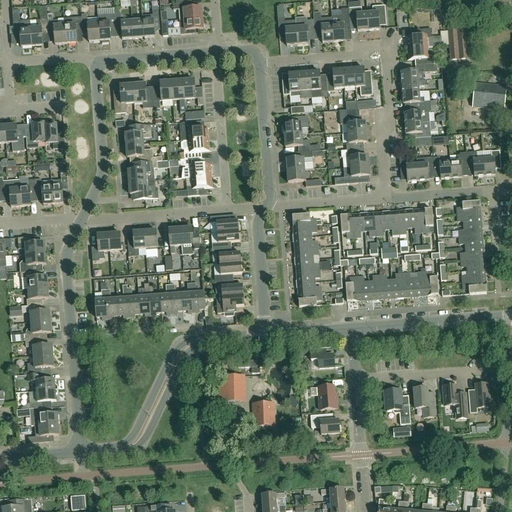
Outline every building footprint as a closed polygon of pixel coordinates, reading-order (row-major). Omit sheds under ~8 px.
[(184,21),(202,19),(202,8),(187,10),(186,4),(173,5),(173,11),(179,10),(179,15),(184,15),(184,21)] [(368,14),(369,31),(380,31),(379,18),(386,18),(385,7),(373,8),(373,13),(368,14)] [(362,8),(349,9),(350,20),(357,20),(358,32),(369,31),(368,14),(362,14),(362,8)] [(343,18),(332,19),(334,43),(345,42),(344,27),(351,26),(350,20),(349,9),(342,10),(343,18)] [(142,17),(143,21),(144,39),(155,38),(155,31),(160,30),(159,12),(153,13),(153,16),(142,17)] [(322,31),(322,40),(323,44),(334,43),(332,19),(321,20),(321,13),(313,14),(314,21),(315,32),(322,31)] [(98,17),(98,18),(100,42),(111,41),(110,29),(116,29),(115,25),(116,25),(115,21),(115,15),(98,17)] [(122,40),(133,40),(132,22),(132,20),(121,15),(115,15),(115,21),(116,25),(121,25),(122,40)] [(89,43),(100,42),(98,18),(87,19),(87,17),(81,18),(81,23),(88,22),(89,43)] [(82,32),(81,23),(81,18),(64,19),(64,26),(66,45),(77,44),(76,32),(82,32)] [(307,18),(296,19),(298,46),(309,45),(308,33),(315,32),(314,21),(307,21),(307,18)] [(203,30),(202,19),(184,21),(180,21),(181,36),(193,35),(192,31),(203,30)] [(287,47),(298,46),(296,19),(295,19),(296,22),(285,23),(285,20),(278,20),(279,33),(286,32),(287,47)] [(37,29),(31,29),(32,47),(43,46),(42,34),(48,33),(47,22),(47,21),(36,22),(37,29)] [(47,22),(48,33),(48,34),(54,34),(55,46),(66,45),(64,26),(58,27),(58,21),(47,22)] [(143,21),(132,22),(133,40),(144,39),(143,21)] [(31,29),(30,22),(13,23),(14,36),(20,35),(21,48),(32,47),(31,29)] [(451,61),(469,60),(466,28),(448,29),(451,61)] [(432,39),(432,30),(407,31),(408,49),(428,48),(427,39),(432,39)] [(448,32),(441,33),(442,45),(449,45),(448,32)] [(422,60),(422,66),(434,65),(434,56),(429,57),(428,48),(408,49),(409,61),(422,60)] [(401,73),(402,83),(427,81),(423,81),(423,74),(437,74),(437,65),(434,65),(422,66),(423,72),(418,72),(418,71),(401,73)] [(364,69),(354,70),(355,88),(360,88),(361,97),(373,96),(372,83),(365,84),(364,69)] [(327,86),(328,93),(335,92),(334,90),(344,89),(343,70),(333,71),(334,83),(332,85),(327,86)] [(354,70),(343,70),(344,89),(355,88),(354,70)] [(320,72),(309,73),(311,92),(312,99),(322,98),(321,93),(328,93),(327,86),(322,86),(321,84),(320,72)] [(311,92),(309,73),(298,74),(300,93),(311,92)] [(300,98),(300,93),(298,74),(288,75),(289,89),(283,89),(283,96),(290,96),(290,98),(300,98)] [(154,97),(155,109),(155,110),(160,110),(159,102),(173,101),(172,83),(171,83),(171,81),(161,81),(161,83),(160,83),(161,97),(154,97)] [(183,82),(185,113),(184,100),(196,100),(194,81),(183,82)] [(427,81),(402,83),(401,83),(401,87),(402,87),(403,94),(419,93),(419,89),(420,87),(427,87),(427,81)] [(133,86),(134,104),(143,104),(143,110),(155,109),(154,97),(154,96),(147,96),(146,82),(137,83),(137,85),(133,86)] [(172,83),(173,101),(179,101),(180,114),(185,113),(183,82),(172,83)] [(504,111),(506,87),(475,84),(473,108),(504,111)] [(134,104),(133,86),(120,86),(121,97),(114,98),(115,115),(127,114),(126,105),(134,104)] [(419,104),(420,108),(430,107),(430,102),(424,103),(424,98),(420,99),(419,93),(403,94),(403,105),(419,104)] [(436,107),(430,107),(420,108),(414,109),(415,113),(404,114),(405,125),(430,123),(429,114),(431,112),(435,112),(437,110),(436,107)] [(341,125),(347,125),(348,135),(366,133),(366,123),(353,124),(352,123),(351,118),(359,117),(346,118),(346,112),(340,112),(341,125)] [(284,135),(284,137),(302,136),(302,129),(309,129),(308,117),(296,118),(296,124),(283,125),(284,127),(281,127),(282,136),(284,135)] [(188,136),(188,142),(208,140),(207,129),(210,129),(193,130),(192,123),(182,124),(183,134),(185,133),(188,136)] [(430,123),(405,125),(406,135),(411,135),(411,140),(431,138),(430,123)] [(26,137),(27,150),(39,149),(38,143),(45,143),(45,145),(46,145),(45,128),(44,124),(32,125),(33,137),(26,137)] [(44,124),(45,128),(46,145),(53,144),(53,150),(65,150),(64,136),(57,137),(56,125),(45,126),(44,124)] [(5,127),(5,128),(6,144),(12,144),(13,153),(25,152),(24,138),(18,139),(17,126),(5,127)] [(126,147),(143,145),(143,139),(152,139),(151,126),(126,128),(127,135),(126,135),(126,147)] [(341,152),(354,151),(353,146),(355,144),(367,143),(366,133),(348,135),(348,145),(346,145),(347,152),(341,152)] [(302,136),(284,137),(285,149),(298,148),(298,153),(313,152),(311,152),(310,141),(302,142),(302,136)] [(185,161),(192,160),(191,154),(211,152),(211,151),(209,152),(208,140),(188,142),(183,142),(181,144),(182,150),(184,151),(185,161)] [(143,145),(126,147),(127,159),(141,158),(141,164),(157,163),(162,163),(162,158),(153,159),(153,151),(144,151),(143,145)] [(344,169),(369,167),(368,157),(356,158),(354,156),(354,151),(341,152),(342,159),(343,159),(344,169)] [(313,163),(313,152),(298,153),(299,159),(286,160),(287,172),(305,171),(304,164),(313,163)] [(492,152),(483,153),(485,177),(496,176),(495,170),(501,170),(500,152),(492,153),(492,152)] [(474,167),(474,178),(485,177),(483,153),(467,154),(467,160),(468,168),(474,167)] [(456,163),(450,163),(452,180),(462,179),(462,168),(468,168),(467,160),(467,154),(460,154),(460,156),(458,157),(456,160),(456,163)] [(416,160),(417,165),(406,166),(406,156),(399,157),(400,170),(406,170),(407,183),(418,182),(417,160),(416,160)] [(428,171),(434,171),(433,158),(417,160),(418,182),(429,181),(428,171)] [(441,180),(452,180),(450,163),(440,164),(439,158),(433,158),(434,171),(440,171),(441,180)] [(186,179),(191,179),(209,177),(211,177),(210,166),(212,166),(212,165),(193,167),(192,160),(185,161),(179,161),(179,165),(185,168),(186,170),(183,170),(182,179),(186,179)] [(129,184),(155,182),(155,181),(151,181),(151,176),(155,176),(154,170),(158,170),(157,163),(141,164),(129,165),(130,171),(128,172),(129,184)] [(349,185),(356,185),(356,180),(358,178),(370,177),(369,167),(344,169),(344,179),(349,179),(349,185)] [(305,171),(287,172),(288,184),(305,182),(306,188),(322,187),(321,181),(305,182),(305,171)] [(61,181),(51,182),(53,205),(63,205),(62,192),(64,191),(68,190),(67,174),(61,175),(61,181)] [(209,177),(191,179),(192,188),(187,188),(188,198),(195,197),(194,190),(214,189),(214,188),(212,188),(211,177),(209,177)] [(41,180),(35,181),(36,193),(41,192),(42,194),(43,206),(53,205),(51,182),(42,183),(41,180)] [(3,182),(4,188),(3,188),(4,193),(4,195),(9,195),(10,196),(11,209),(21,208),(19,183),(19,181),(3,182)] [(19,183),(21,208),(31,207),(30,195),(32,193),(36,193),(35,181),(29,181),(29,183),(19,183)] [(132,202),(144,201),(158,200),(158,193),(156,193),(155,182),(129,184),(130,196),(131,195),(132,202)] [(458,216),(481,215),(480,203),(462,204),(463,209),(457,210),(458,216)] [(409,211),(410,230),(415,229),(415,235),(422,234),(421,211),(413,212),(413,210),(409,211)] [(422,234),(423,234),(429,234),(429,228),(434,228),(432,210),(421,211),(422,234)] [(398,213),(400,236),(406,235),(406,230),(410,230),(409,211),(405,211),(405,212),(398,213)] [(375,215),(377,238),(384,237),(383,232),(388,231),(386,212),(383,213),(383,214),(375,215)] [(386,212),(388,231),(392,231),(393,236),(400,236),(398,213),(390,214),(390,212),(386,212)] [(365,233),(364,214),(360,214),(360,216),(352,216),(354,239),(361,239),(360,233),(365,233)] [(375,215),(367,215),(367,214),(364,214),(365,233),(369,233),(370,238),(377,238),(375,215)] [(293,229),(316,227),(322,226),(321,222),(316,222),(316,220),(310,220),(310,215),(292,217),(293,228),(293,229)] [(481,222),(481,215),(458,216),(458,223),(464,223),(464,227),(483,226),(483,222),(481,222)] [(354,239),(352,216),(340,217),(342,235),(347,234),(347,240),(354,239)] [(216,223),(217,234),(239,232),(238,221),(221,223),(220,217),(210,218),(211,224),(216,223)] [(483,230),(483,226),(464,227),(464,232),(459,232),(459,239),(482,237),(482,230),(483,230)] [(293,240),(312,239),(311,234),(317,234),(316,227),(293,229),(294,236),(293,236),(293,240)] [(182,247),(180,229),(169,230),(170,248),(171,255),(175,255),(174,248),(182,247)] [(180,229),(182,247),(182,257),(194,256),(194,260),(200,260),(198,229),(192,230),(192,229),(180,229)] [(144,232),(146,250),(157,249),(156,231),(144,232)] [(146,250),(144,232),(133,233),(134,245),(128,245),(129,258),(139,257),(138,250),(146,250)] [(226,244),(239,243),(239,232),(217,234),(218,244),(212,245),(213,250),(219,250),(227,249),(226,244)] [(120,234),(108,235),(110,253),(121,252),(121,254),(126,254),(125,246),(121,246),(120,234)] [(110,253),(108,235),(97,236),(98,249),(91,249),(92,263),(99,263),(99,261),(104,260),(104,253),(110,253)] [(485,249),(485,248),(484,245),(483,245),(482,237),(459,239),(460,246),(466,246),(466,250),(485,249)] [(25,250),(26,256),(45,254),(44,243),(31,244),(30,238),(18,239),(19,250),(25,250)] [(295,251),(318,250),(318,243),(312,243),(312,239),(293,240),(293,244),(294,244),(295,251)] [(485,252),(485,249),(466,250),(466,255),(461,255),(461,262),(484,260),(483,252),(485,252)] [(219,255),(220,266),(241,264),(240,254),(219,255),(219,250),(213,250),(213,256),(219,255)] [(319,256),(318,250),(295,251),(296,259),(294,259),(295,263),(313,261),(313,257),(319,256)] [(20,265),(20,273),(33,272),(33,266),(46,265),(45,254),(26,256),(26,262),(22,263),(20,265)] [(173,271),(172,257),(165,257),(166,272),(173,271)] [(485,268),(484,260),(461,262),(462,269),(467,268),(468,273),(486,271),(486,268),(485,268)] [(313,261),(295,263),(295,266),(296,266),(297,274),(320,272),(328,271),(328,264),(319,265),(314,266),(313,261)] [(242,275),(241,264),(220,266),(221,276),(215,277),(215,283),(229,282),(229,276),(242,275)] [(487,275),(486,271),(468,273),(468,277),(462,278),(463,285),(486,283),(485,275),(487,275)] [(28,290),(48,289),(47,278),(41,278),(40,272),(33,272),(20,273),(21,280),(22,280),(22,290),(28,290)] [(296,286),(315,284),(315,280),(320,279),(320,272),(297,274),(297,282),(296,282),(296,286)] [(432,273),(426,274),(425,274),(427,297),(439,296),(437,278),(432,279),(432,273)] [(419,298),(427,297),(425,274),(418,274),(419,280),(414,280),(416,299),(419,299),(419,298)] [(397,299),(404,298),(403,275),(396,276),(396,282),(392,282),(393,301),(397,301),(397,299)] [(409,275),(403,275),(404,298),(412,298),(412,299),(416,299),(414,280),(410,281),(409,275)] [(374,301),(381,300),(380,277),(373,278),(373,283),(369,284),(370,303),(374,302),(374,301)] [(393,301),(392,282),(387,282),(387,277),(380,277),(381,300),(389,299),(389,301),(393,301)] [(369,284),(364,284),(364,278),(357,279),(359,302),(366,301),(367,303),(370,303),(369,284)] [(347,303),(359,302),(357,279),(350,279),(351,285),(346,285),(347,303)] [(221,288),(222,298),(243,297),(243,286),(230,287),(229,282),(215,283),(215,288),(221,288)] [(487,295),(486,283),(463,285),(463,291),(469,291),(469,296),(487,295)] [(205,311),(204,294),(197,294),(196,284),(192,285),(194,314),(199,314),(199,311),(205,311)] [(321,288),(315,289),(315,284),(296,286),(297,289),(298,289),(298,297),(322,295),(321,288)] [(139,299),(140,316),(145,316),(146,318),(151,318),(148,285),(144,285),(145,298),(139,299)] [(148,285),(151,318),(156,317),(156,315),(162,314),(160,297),(154,297),(153,288),(149,288),(149,285),(148,285)] [(182,295),(183,313),(188,312),(189,315),(194,314),(192,285),(187,285),(188,295),(182,295)] [(117,300),(119,318),(124,317),(124,320),(130,319),(127,290),(127,286),(123,287),(124,300),(117,300)] [(160,297),(162,314),(167,314),(167,316),(172,316),(170,286),(166,287),(167,296),(160,297)] [(170,286),(172,316),(178,316),(178,313),(183,313),(182,295),(175,296),(174,286),(170,286)] [(48,289),(28,290),(29,301),(27,301),(27,307),(28,307),(43,306),(43,300),(48,300),(48,289)] [(127,290),(130,319),(135,319),(135,316),(140,316),(139,299),(132,299),(131,289),(127,290)] [(95,302),(97,319),(102,319),(103,321),(108,321),(106,291),(101,291),(102,301),(95,302)] [(106,291),(108,321),(113,321),(113,318),(119,318),(117,300),(111,301),(110,291),(106,291)] [(316,302),(322,302),(322,295),(298,297),(299,309),(317,307),(316,302)] [(244,307),(243,297),(222,298),(223,309),(217,309),(217,315),(223,314),(224,314),(225,316),(226,317),(232,317),(234,315),(233,314),(236,313),(234,313),(234,308),(244,307)] [(31,313),(31,324),(50,323),(49,312),(31,313)] [(38,341),(37,335),(51,334),(50,323),(31,324),(32,330),(28,330),(26,333),(26,335),(24,336),(24,342),(26,342),(38,341)] [(33,348),(34,358),(53,357),(52,346),(39,347),(38,341),(26,342),(26,348),(33,348)] [(299,353),(299,358),(308,357),(307,352),(307,350),(301,350),(302,353),(299,353)] [(334,369),(333,357),(331,357),(330,355),(326,355),(326,351),(311,352),(311,362),(318,362),(319,370),(334,369)] [(28,376),(40,375),(41,375),(40,369),(54,368),(53,357),(34,358),(35,364),(27,365),(28,376)] [(239,363),(238,363),(238,368),(239,368),(239,369),(252,369),(253,375),(259,375),(259,368),(263,368),(263,361),(239,362),(239,363)] [(32,393),(57,391),(57,388),(55,386),(55,380),(41,381),(40,375),(28,376),(28,382),(32,382),(32,393)] [(218,403),(240,402),(239,378),(218,378),(218,403)] [(477,415),(477,410),(490,409),(488,385),(475,386),(476,399),(469,399),(470,415),(477,415)] [(320,412),(338,410),(336,395),(334,396),(334,387),(318,389),(320,412)] [(458,395),(457,387),(443,388),(444,408),(453,407),(453,410),(455,412),(456,421),(468,420),(467,395),(458,395)] [(435,419),(434,403),(433,395),(428,395),(427,389),(414,390),(415,410),(423,410),(424,420),(435,419)] [(30,410),(43,409),(43,403),(56,402),(56,396),(57,394),(57,391),(32,393),(29,393),(30,410)] [(401,391),(384,392),(386,412),(393,412),(393,414),(394,415),(399,415),(400,427),(410,426),(409,401),(403,401),(401,399),(401,391)] [(253,428),(275,427),(274,404),(253,405),(253,428)] [(39,427),(58,425),(57,414),(43,415),(43,409),(30,410),(31,427),(39,427)] [(321,436),(339,435),(338,422),(323,423),(322,416),(310,417),(311,430),(321,429),(321,436)] [(29,445),(45,444),(45,437),(59,436),(58,425),(39,427),(40,432),(36,433),(36,438),(28,438),(29,445)] [(344,490),(321,491),(322,497),(330,496),(331,503),(345,502),(344,490)] [(284,494),(262,496),(263,508),(285,506),(284,494)] [(296,505),(304,505),(303,496),(295,496),(296,505)] [(71,498),(71,511),(72,511),(86,511),(85,497),(71,498)] [(32,511),(31,501),(10,503),(10,509),(2,509),(2,511),(32,511)] [(379,501),(378,511),(390,511),(391,510),(391,505),(384,505),(384,501),(379,501)] [(345,511),(345,502),(331,503),(331,510),(323,511),(322,511),(345,511)] [(391,510),(390,511),(402,511),(404,503),(399,502),(398,511),(391,510)]
